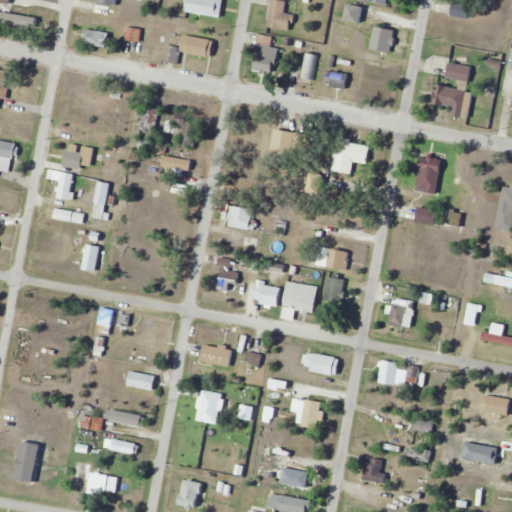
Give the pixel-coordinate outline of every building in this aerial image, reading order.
[(108,5),(118,5),(117,0),(96,0),(97,15),(109,14),(108,5)] [(221,0),(188,0),(187,13),(220,16),(221,0)] [(286,0),(269,0),(269,30),(294,30),(294,14),(286,14),(286,0)] [(454,0),(451,16),(467,19),(470,3),(456,0),(454,0)] [(0,22),(41,29),(43,18),(9,13),(11,6),(0,4),(0,22)] [(346,19),(361,23),(364,7),(349,4),(346,19)] [(396,30),(376,26),(371,49),(391,53),(396,30)] [(125,40),(141,42),(142,28),(126,27),(125,40)] [(106,48),(109,32),(87,28),(84,43),(106,48)] [(272,47),(273,37),(256,34),(251,63),(276,67),(279,48),(272,47)] [(215,40),(184,35),(182,48),(170,46),(167,62),(179,64),(181,52),(212,57),(215,40)] [(301,78),(313,80),(318,55),(306,53),(301,78)] [(474,67),(438,61),(435,76),(462,80),(460,89),(438,86),(435,104),(455,107),(454,116),(466,118),(474,67)] [(12,91),(5,89),(9,70),(0,67),(0,103),(9,106),(12,91)] [(349,74),(335,71),(331,85),(345,89),(349,74)] [(120,100),(75,90),(71,108),(116,117),(120,100)] [(183,146),(193,147),(194,131),(187,131),(188,112),(177,112),(177,126),(183,126),(183,146)] [(155,113),(146,115),(148,126),(157,124),(155,113)] [(274,155),(298,155),(298,130),(274,130),(274,155)] [(0,156),(18,155),(17,140),(0,141),(0,156)] [(333,170),(356,174),(358,161),(368,163),(371,146),(339,140),(333,170)] [(63,161),(79,172),(84,164),(88,166),(96,154),(76,141),(63,161)] [(416,190),(436,195),(445,160),(424,156),(416,190)] [(191,169),(191,158),(164,159),(164,170),(191,169)] [(104,220),(114,184),(100,181),(91,217),(104,220)] [(511,188),(511,193),(502,192),(497,229),(510,231),(511,219),(511,188)] [(252,229),(254,208),(231,206),(229,227),(252,229)] [(417,223),(438,224),(438,209),(417,208),(417,223)] [(449,224),(459,226),(462,214),(453,211),(449,224)] [(97,273),(101,247),(88,244),(83,271),(97,273)] [(327,268),(347,270),(349,251),(329,249),(327,268)] [(231,271),(232,259),(222,259),(220,290),(238,291),(239,272),(231,271)] [(485,284),(511,288),(511,278),(487,274),(485,284)] [(325,304),(342,306),(346,279),(329,277),(325,304)] [(315,313),(319,287),(289,282),(284,308),(315,313)] [(281,286),(258,283),(255,302),(279,305),(281,286)] [(415,303),(399,297),(388,325),(404,331),(415,303)] [(466,324),(476,326),(479,305),(470,304),(466,324)] [(111,336),(113,324),(134,328),(136,314),(102,308),(97,333),(111,336)] [(66,341),(68,334),(39,327),(37,334),(66,341)] [(155,352),(161,334),(141,328),(136,346),(155,352)] [(511,336),(484,333),(483,341),(511,344),(511,336)] [(230,370),(234,350),(206,344),(201,363),(230,370)] [(246,365),(261,367),(263,354),(248,352),(246,365)] [(337,377),(341,358),(315,353),(311,371),(337,377)] [(394,386),(400,367),(384,362),(378,381),(394,386)] [(416,386),(420,368),(409,365),(405,384),(416,386)] [(156,376),(131,372),(129,387),(154,391),(156,376)] [(225,395),(204,390),(197,420),(218,425),(225,395)] [(510,397),(488,397),(488,414),(510,414),(510,397)] [(298,412),(298,427),(324,427),(324,400),(293,400),(293,412),(298,412)] [(112,422),(143,425),(144,415),(113,411),(112,422)] [(80,427),(102,432),(105,420),(83,415),(80,427)] [(416,430),(426,432),(428,420),(417,419),(416,430)] [(478,470),(499,474),(506,440),(485,435),(478,470)] [(409,459),(431,461),(431,451),(410,449),(409,459)] [(390,462),(369,458),(364,480),(385,485),(390,462)] [(312,492),(316,479),(283,469),(279,482),(312,492)] [(90,496),(118,496),(118,476),(90,476),(90,496)] [(198,510),(203,483),(184,479),(179,507),(198,510)] [(257,507),(293,511),(307,511),(310,498),(260,491),(257,507)]
